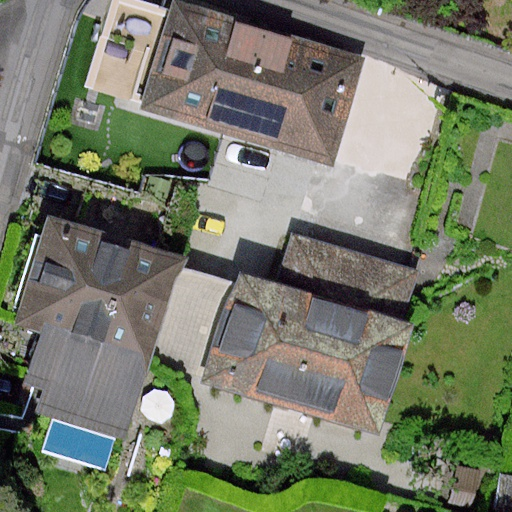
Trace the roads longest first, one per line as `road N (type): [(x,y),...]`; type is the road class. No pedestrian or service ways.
road 1 (residential): [(260,0),(511,82)]
road 2 (residential): [(0,186),(54,0)]
